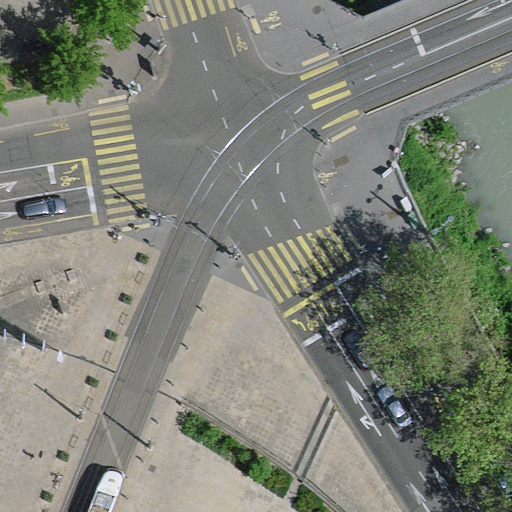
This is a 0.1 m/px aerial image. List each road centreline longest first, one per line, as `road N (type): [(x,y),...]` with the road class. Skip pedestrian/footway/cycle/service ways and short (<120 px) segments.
road 1 (tertiary): [(469,511),(306,257),(251,149)]
road 2 (tertiary): [(251,149),(123,159),(0,182)]
road 3 (tertiary): [(358,83),(511,19)]
road 4 (tertiary): [(251,149),(197,0)]
road 5 (tertiary): [(358,83),(251,149)]
